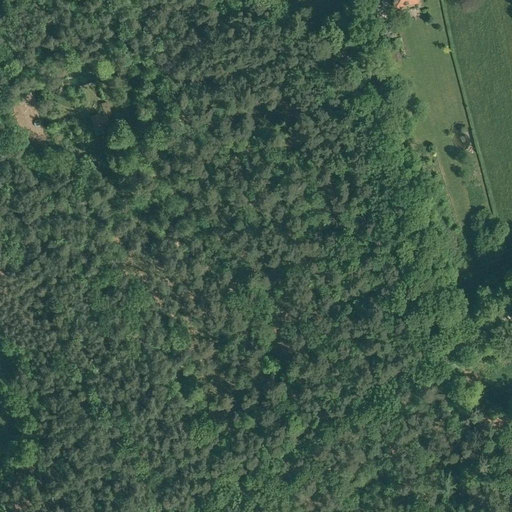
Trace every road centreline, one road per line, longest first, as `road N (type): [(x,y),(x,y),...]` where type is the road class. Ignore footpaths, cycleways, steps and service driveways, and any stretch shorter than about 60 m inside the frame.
road 1 (unclassified): [(169,511),(511,308)]
road 2 (track): [(470,332),(368,33)]
road 3 (track): [(159,511),(71,381),(0,331)]
